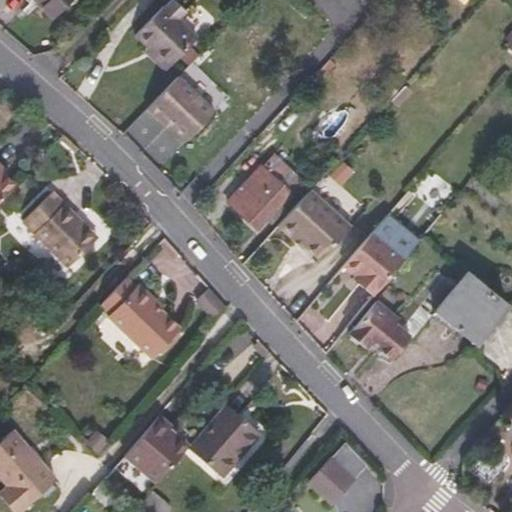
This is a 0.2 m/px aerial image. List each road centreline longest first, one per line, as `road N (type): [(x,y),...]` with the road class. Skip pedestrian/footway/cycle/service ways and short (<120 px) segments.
road 1 (residential): [(0,48),(143,184),(423,489)]
road 2 (residential): [(423,489),(511,391)]
